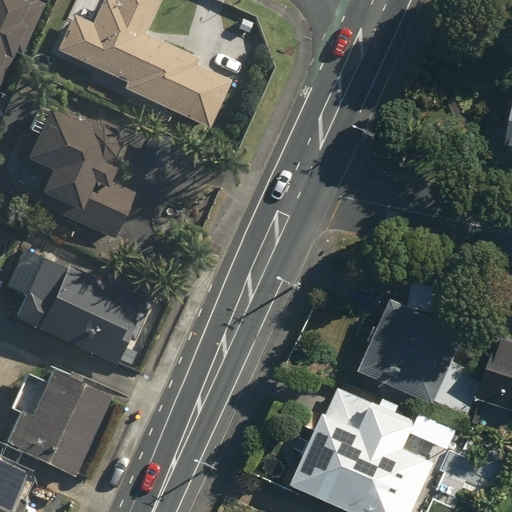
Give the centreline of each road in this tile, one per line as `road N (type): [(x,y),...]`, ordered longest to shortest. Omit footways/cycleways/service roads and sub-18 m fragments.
road 1 (secondary): [(150,511),(301,188)]
road 2 (residential): [(511,233),(301,188)]
road 3 (secondary): [(301,188),(387,0)]
